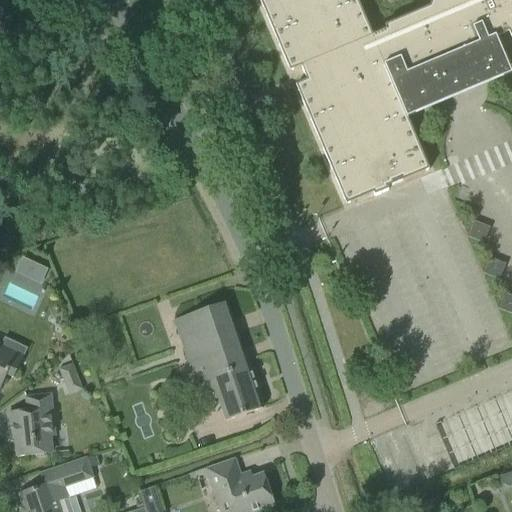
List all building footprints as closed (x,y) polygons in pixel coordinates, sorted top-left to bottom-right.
[(511,0),(432,0),(429,8),(384,27),(386,31),(372,37),(356,0),(258,0),(289,72),(300,68),(306,82),(295,86),(346,206),(428,171),(406,119),(510,75),(495,39),(508,33),(511,41),(511,0)] [(14,283),(40,294),(51,270),(26,258),(14,283)] [(201,405),(217,400),(225,422),(262,410),(226,304),(207,310),(173,322),(201,405)] [(0,389),(6,376),(13,379),(21,361),(0,351),(0,348),(1,347),(0,346),(0,389)] [(82,391),(72,365),(59,370),(68,396),(82,391)] [(13,432),(16,458),(35,456),(35,459),(45,458),(45,455),(52,454),(50,438),(55,438),(50,396),(25,399),(27,413),(7,415),(9,433),(13,432)] [(95,458),(86,461),(89,470),(98,467),(95,458)] [(67,500),(63,489),(92,479),(89,470),(86,461),(85,459),(39,474),(43,487),(18,495),(23,510),(19,511),(66,511),(63,501),(67,500)] [(259,511),(274,507),(263,475),(247,481),(245,475),(239,477),(233,460),(205,470),(219,511),(259,511)] [(154,488),(139,493),(144,509),(159,504),(154,488)]
